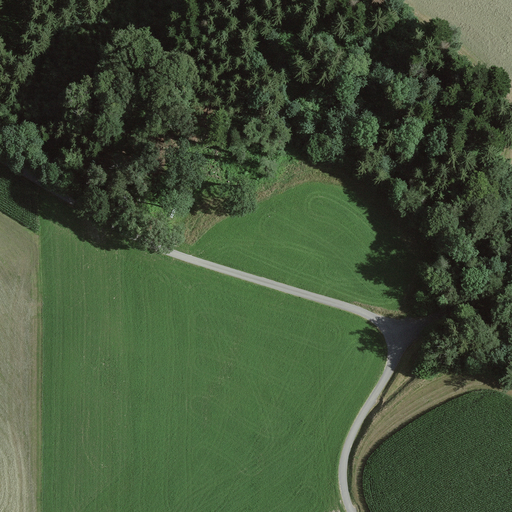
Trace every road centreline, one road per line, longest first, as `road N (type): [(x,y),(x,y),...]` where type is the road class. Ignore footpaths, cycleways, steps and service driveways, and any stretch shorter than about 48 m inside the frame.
road 1 (track): [(352,511),(347,447),(396,357),(384,323),(155,248),(0,157)]
road 2 (track): [(395,338),(484,297),(511,296)]
